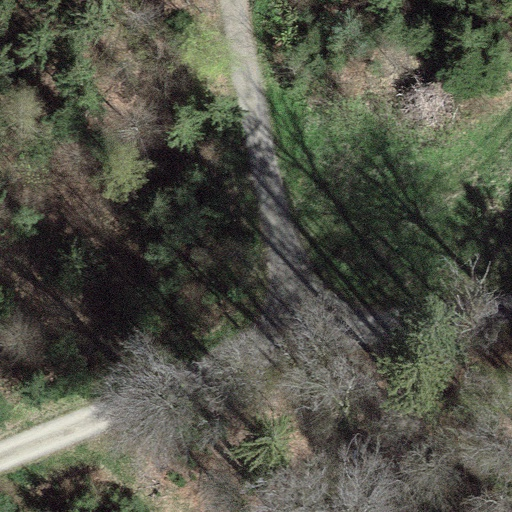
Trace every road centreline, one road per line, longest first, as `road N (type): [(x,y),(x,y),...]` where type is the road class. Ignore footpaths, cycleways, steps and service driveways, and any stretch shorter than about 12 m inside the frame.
road 1 (track): [(247,0),(288,337)]
road 2 (track): [(0,462),(288,337)]
road 3 (track): [(288,337),(511,307)]
